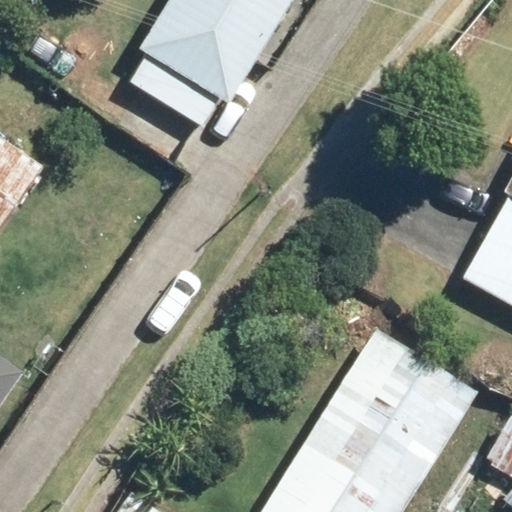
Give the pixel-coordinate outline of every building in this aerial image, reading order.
[(225,104),(284,0),(159,0),(131,50),(225,104)] [(0,145),(0,229),(40,174),(0,145)] [(511,186),(466,276),(511,299),(511,186)] [(251,511),(392,511),(456,400),(349,340),(251,511)] [(0,398),(17,373),(0,362),(0,398)] [(511,421),(501,411),(468,448),(511,487),(511,421)] [(170,511),(127,484),(109,511),(170,511)] [(511,511),(511,493),(498,508),(502,511),(511,511)]
